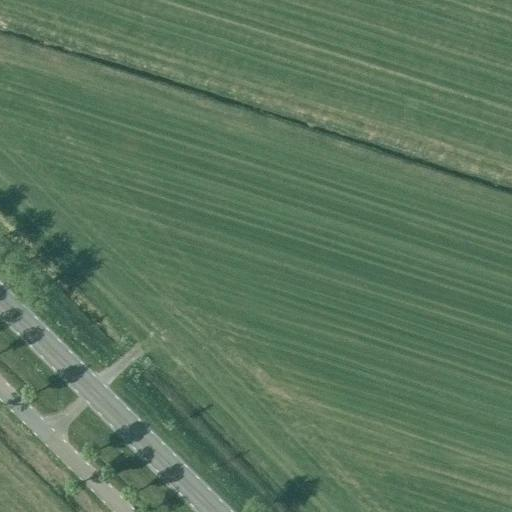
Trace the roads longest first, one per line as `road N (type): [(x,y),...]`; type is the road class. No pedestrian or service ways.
road 1 (primary): [(214,511),(0,299)]
road 2 (unclassified): [(0,387),(125,511)]
